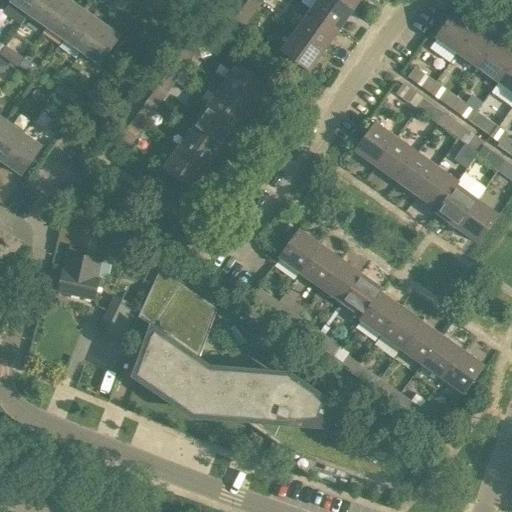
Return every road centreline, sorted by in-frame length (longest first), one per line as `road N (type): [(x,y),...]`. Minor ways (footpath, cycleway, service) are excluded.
road 1 (tertiary): [(272,511),(29,416),(0,384)]
road 2 (residential): [(235,249),(408,0)]
road 3 (residential): [(0,361),(26,304),(42,237),(0,217)]
